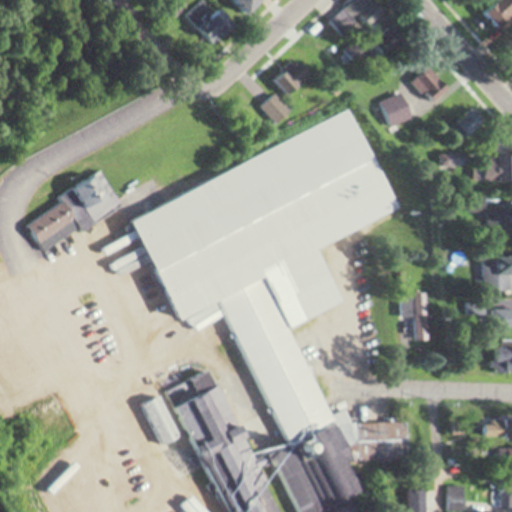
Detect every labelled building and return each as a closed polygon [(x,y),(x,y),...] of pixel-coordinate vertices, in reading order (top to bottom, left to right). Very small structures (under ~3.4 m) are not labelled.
[(202,0),(186,17),(214,45),(235,24),(211,0),(202,0)] [(313,81),(302,61),(274,76),(285,95),(313,81)] [(292,111),(277,93),(261,106),(277,124),(292,111)] [(131,214),(178,323),(223,303),(284,442),(291,447),(291,460),(285,463),(281,469),(300,511),(341,511),(349,501),(363,495),(352,470),(352,463),(407,461),(406,422),(352,424),(347,410),(332,417),(293,328),(346,305),(321,247),(396,214),(395,199),(381,189),(374,189),(370,181),(357,172),(362,165),(362,138),(352,117),(131,214)] [(60,205),(26,224),(41,252),(120,210),(100,173),(55,196),(60,205)] [(511,283),(511,282),(511,257),(483,257),(483,292),(511,292),(511,283)] [(511,309),(490,310),(490,329),(511,328),(511,309)] [(511,370),(511,340),(501,340),(501,348),(495,348),(495,371),(511,370)] [(445,511),(464,511),(465,488),(445,488),(445,511)] [(406,511),(425,511),(425,492),(406,492),(406,511)]
